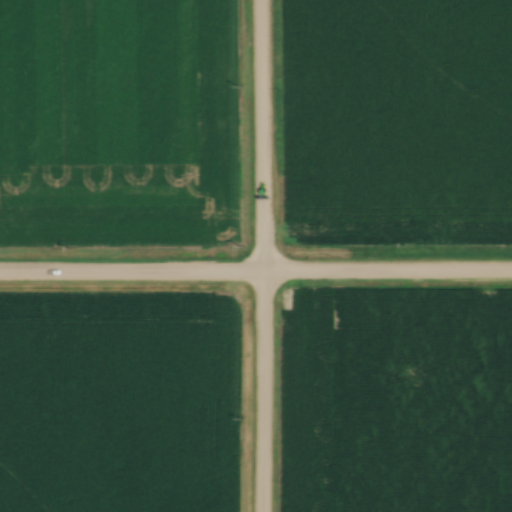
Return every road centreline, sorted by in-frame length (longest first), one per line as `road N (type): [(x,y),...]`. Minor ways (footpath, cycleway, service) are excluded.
road 1 (residential): [(258,511),(255,0)]
road 2 (residential): [(511,277),(0,280)]
